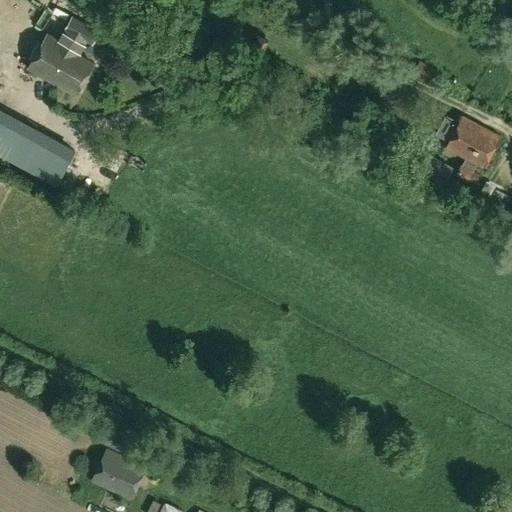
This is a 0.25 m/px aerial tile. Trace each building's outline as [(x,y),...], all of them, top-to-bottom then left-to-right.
[(0,0),(0,21),(14,28),(27,0),(0,0)] [(47,32),(27,67),(60,87),(62,84),(76,93),(94,63),(80,54),(86,42),(92,45),(100,31),(72,16),(59,39),(47,32)] [(428,83),(434,71),(435,70),(419,62),(419,63),(412,75),(426,82),(428,83)] [(0,150),(20,162),(39,127),(0,106),(0,150)] [(463,115),(446,147),(482,166),(499,135),(463,115)] [(69,152),(73,143),(52,134),(48,143),(69,152)] [(46,144),(42,153),(62,162),(66,153),(46,144)] [(453,168),(428,154),(419,171),(444,185),(453,168)] [(93,438),(121,451),(128,434),(101,422),(93,438)] [(92,481),(130,499),(145,466),(107,448),(92,481)] [(146,511),(156,511),(161,502),(153,499),(146,511)] [(184,511),(163,503),(159,511),(184,511)]
